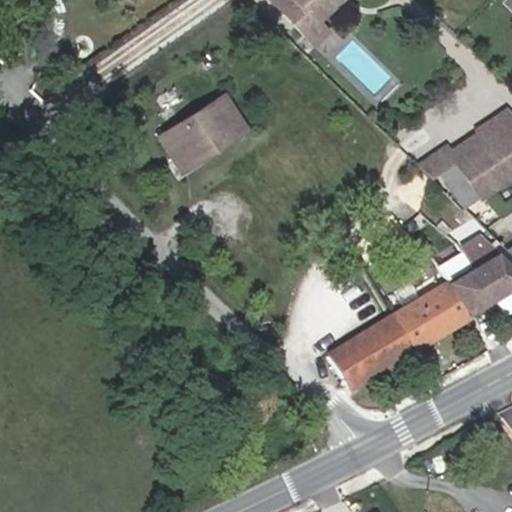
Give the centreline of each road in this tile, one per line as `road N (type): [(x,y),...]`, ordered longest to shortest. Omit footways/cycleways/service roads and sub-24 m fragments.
road 1 (unclassified): [(366,448),(0,76)]
road 2 (unknown): [(511,122),(394,0)]
road 3 (unknown): [(33,110),(160,0)]
road 4 (secondary): [(366,448),(511,374)]
road 5 (secondary): [(234,511),(366,448)]
